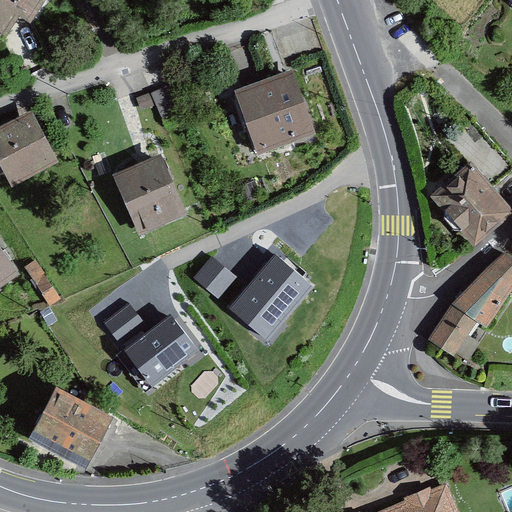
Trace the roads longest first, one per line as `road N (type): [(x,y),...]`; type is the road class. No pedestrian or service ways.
road 1 (residential): [(0,107),(336,0)]
road 2 (tertiary): [(387,295),(398,226),(392,161),(336,0)]
road 3 (tertiary): [(0,486),(75,504),(152,502),(227,479)]
road 4 (tertiary): [(227,479),(282,448),(352,370)]
road 5 (unclassified): [(352,370),(413,401),(511,408)]
road 6 (residential): [(511,226),(443,289),(387,295)]
